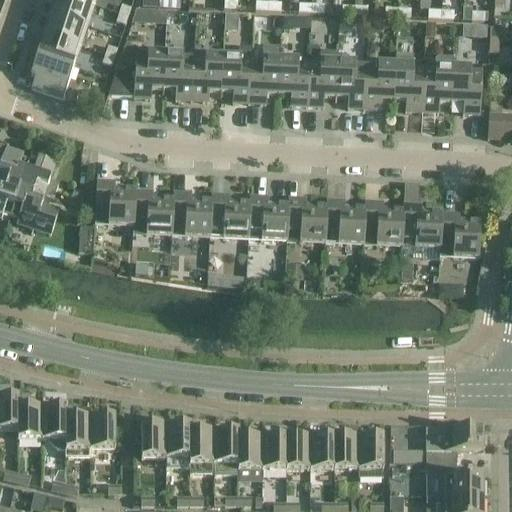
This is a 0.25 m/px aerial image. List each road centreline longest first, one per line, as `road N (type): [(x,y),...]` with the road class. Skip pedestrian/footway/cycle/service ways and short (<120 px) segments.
road 1 (residential): [(511,174),(462,161),(141,151),(33,114),(0,92)]
road 2 (tertiary): [(0,337),(210,379),(508,391)]
road 3 (residential): [(508,391),(509,511)]
